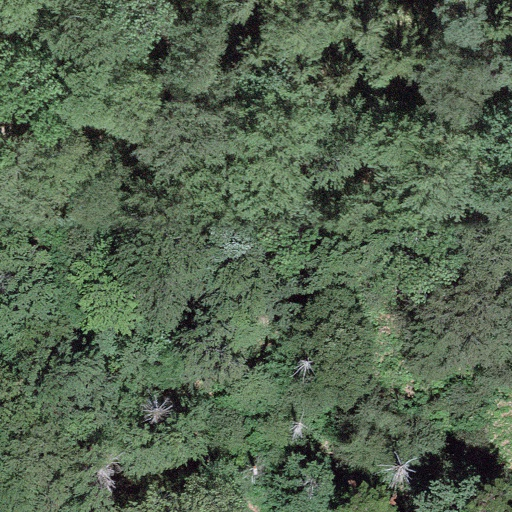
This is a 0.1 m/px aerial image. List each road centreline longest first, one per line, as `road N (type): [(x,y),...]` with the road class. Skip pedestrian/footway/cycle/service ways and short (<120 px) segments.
road 1 (track): [(0,457),(153,408),(251,511)]
road 2 (track): [(0,253),(153,408)]
